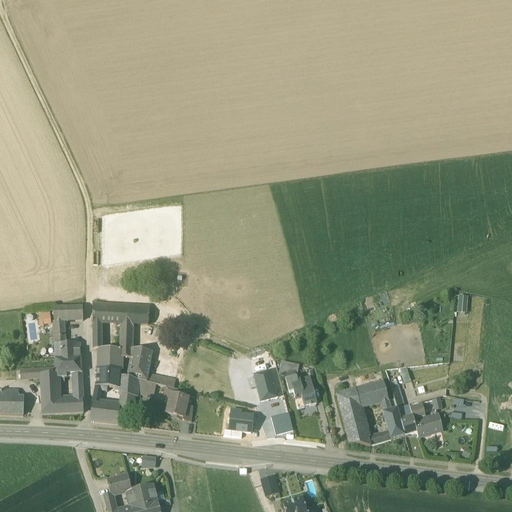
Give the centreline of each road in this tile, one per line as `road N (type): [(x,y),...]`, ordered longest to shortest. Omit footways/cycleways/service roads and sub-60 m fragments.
road 1 (track): [(76,435),(86,418),(87,198),(0,10)]
road 2 (secondary): [(76,435),(511,484)]
